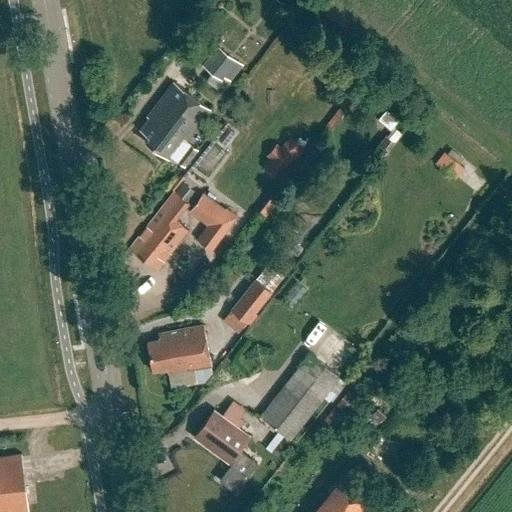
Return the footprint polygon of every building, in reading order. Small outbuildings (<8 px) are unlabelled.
[(242,65),(217,45),(201,65),(221,80),(223,77),(230,82),(242,65)] [(172,81),(145,116),(147,118),(138,129),(147,136),(144,141),(167,159),(183,140),(185,142),(209,110),(172,81)] [(390,129),(410,107),(396,96),(377,118),(390,129)] [(276,143),(266,156),(270,160),(263,169),(280,181),(305,149),(288,137),(280,147),(276,143)] [(464,168),(444,152),(434,163),(455,179),(464,168)] [(185,230),(172,220),(185,203),(171,192),(129,246),(156,267),(185,230)] [(203,193),(191,210),(223,234),(236,216),(226,208),(225,209),(203,193)] [(270,253),(260,278),(279,286),(289,261),(270,253)] [(271,291),(255,279),(231,310),(246,322),(271,291)] [(166,331),(166,335),(146,339),(151,369),(172,365),(173,369),(183,367),(184,370),(211,365),(203,324),(166,331)] [(309,354),(260,417),(291,441),(339,377),(309,354)] [(213,409),(192,435),(226,462),(246,436),(213,409)] [(29,511),(32,511),(24,454),(0,457),(0,511),(29,511)] [(229,463),(216,481),(233,493),(246,475),(229,463)] [(345,477),(317,511),(377,511),(382,506),(345,477)]
